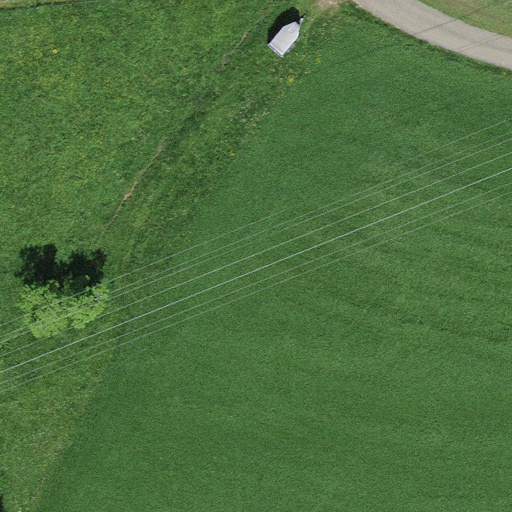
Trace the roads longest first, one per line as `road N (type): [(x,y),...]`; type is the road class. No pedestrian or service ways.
road 1 (track): [(323,0),(143,239),(99,320),(0,423)]
road 2 (unclassified): [(382,0),(441,33),(511,55)]
